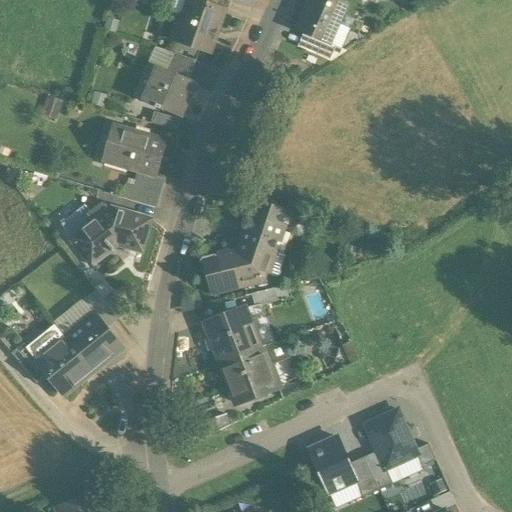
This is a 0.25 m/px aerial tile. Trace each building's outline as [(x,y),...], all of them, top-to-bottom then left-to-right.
[(232,2),(226,0),(204,0),(202,5),(223,12),(228,14),(232,2)] [(336,0),(309,0),(295,34),(312,41),(313,40),(328,46),(347,5),(336,0)] [(202,5),(190,1),(183,21),(177,23),(173,36),(175,41),(209,53),(223,12),(202,5)] [(328,46),(313,40),(312,41),(308,52),(331,63),(345,53),(328,46)] [(196,62),(173,54),(165,72),(188,81),(196,62)] [(165,72),(157,69),(143,103),(156,108),(156,109),(160,111),(160,110),(181,118),(195,84),(188,81),(165,72)] [(181,121),(154,113),(151,124),(177,132),(181,121)] [(165,142),(114,127),(105,159),(129,166),(128,171),(136,173),(155,179),(155,177),(165,142)] [(104,164),(128,171),(129,166),(105,159),(104,164)] [(155,179),(136,173),(133,185),(126,183),(121,199),(154,209),(162,179),(155,177),(155,179)] [(316,212),(289,202),(285,214),(302,220),(304,223),(314,219),(316,212)] [(285,214),(253,203),(241,242),(285,258),(292,236),(297,237),(302,234),(305,225),(304,223),(302,220),(285,214)] [(71,239),(108,212),(103,205),(91,214),(85,207),(61,226),(71,239)] [(151,221),(111,210),(108,212),(71,239),(70,241),(88,265),(109,249),(113,254),(115,253),(113,250),(116,246),(141,254),(151,221)] [(237,253),(204,262),(211,291),(241,284),(245,297),(252,295),(275,289),(285,258),(241,242),(237,253)] [(275,289),(252,295),(255,308),(278,302),(275,289)] [(103,301),(95,292),(81,303),(91,315),(92,315),(104,330),(117,320),(103,301)] [(128,311),(114,293),(103,301),(117,320),(128,311)] [(246,308),(204,324),(219,365),(256,351),(249,332),(254,330),(246,308)] [(91,315),(65,337),(93,372),(120,350),(104,330),(92,315),(91,315)] [(65,337),(55,325),(26,349),(35,360),(35,361),(46,375),(63,396),(93,372),(65,337)] [(261,349),(254,330),(249,332),(256,351),(261,349)] [(26,349),(22,344),(11,353),(36,384),(46,375),(35,361),(35,360),(26,349)] [(256,351),(219,365),(228,390),(230,389),(236,404),(279,388),(265,348),(261,349),(256,351)] [(385,471),(386,471),(417,457),(418,456),(416,451),(398,411),(365,426),(377,453),(385,471)] [(215,419),(193,427),(197,439),(219,431),(215,419)] [(337,438),(309,451),(329,495),(355,483),(356,482),(349,465),(337,438)] [(418,456),(417,457),(422,468),(436,461),(428,445),(416,451),(418,456)] [(377,453),(364,459),(379,491),(393,485),(386,471),(385,471),(377,453)] [(379,491),(364,459),(349,465),(356,482),(355,483),(362,498),(379,491)] [(100,511),(93,494),(56,509),(57,511),(100,511)]
